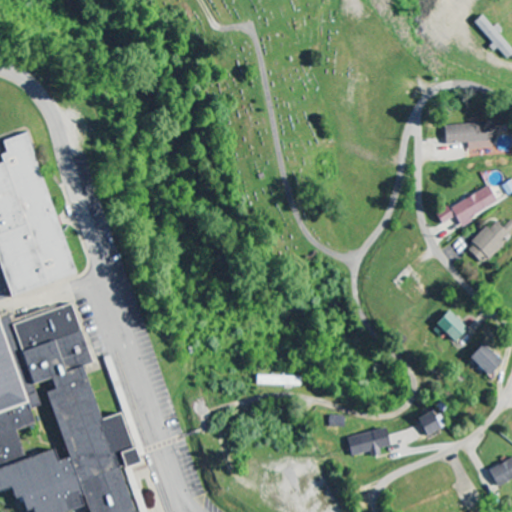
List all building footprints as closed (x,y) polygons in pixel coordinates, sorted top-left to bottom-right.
[(511,52),(511,49),(490,26),(489,27),(478,14),(469,23),(493,49),(494,49),(504,60),(511,52)] [(443,145),(465,142),(466,150),(493,147),(490,121),(441,126),(443,145)] [(72,275),(25,132),(0,140),(0,145),(4,158),(0,159),(0,288),(3,298),(72,275)] [(490,202),(482,186),(441,206),(430,212),(435,223),(449,216),(454,227),(466,221),(463,216),(490,202)] [(504,236),(502,234),(511,225),(504,219),(496,227),(487,219),(460,248),(477,265),(504,236)] [(0,489),(3,489),(22,511),(65,511),(80,509),(80,511),(126,511),(119,467),(127,466),(119,414),(91,418),(82,365),(83,365),(73,307),(10,317),(8,315),(0,315),(0,489)] [(458,328),(441,310),(424,327),(433,336),(437,332),(445,341),(458,328)] [(477,374),(491,360),(472,341),(458,355),(477,374)] [(296,386),(296,376),(253,376),(253,385),(296,386)] [(429,410),(411,417),(418,435),(436,428),(429,410)] [(339,416),(324,416),(324,427),(340,426),(339,416)] [(344,456),(364,451),(365,456),(374,455),(372,448),(383,446),(379,428),(340,437),(344,456)] [(475,469),(484,485),(511,471),(502,454),(475,469)]
